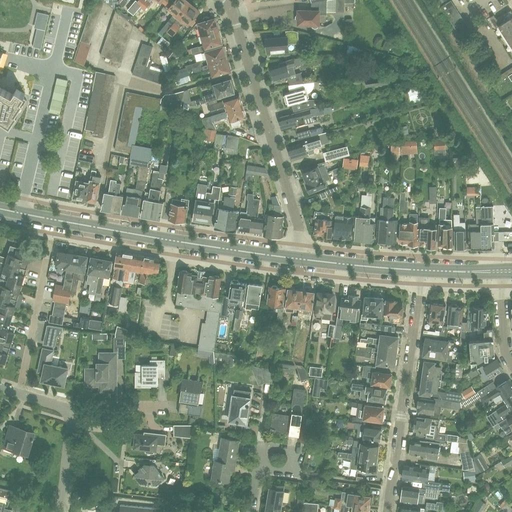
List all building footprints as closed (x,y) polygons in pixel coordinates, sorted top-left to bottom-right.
[(120,2),(117,0),(103,0),(114,9),(120,2)] [(146,0),(145,0),(140,6),(144,10),(150,3),(146,0)] [(163,35),(167,31),(189,3),(185,0),(175,0),(174,1),(173,0),(170,0),(167,5),(170,7),(169,8),(175,13),(159,32),(163,35)] [(311,24),(312,26),(313,28),(315,28),(317,28),(319,26),(319,24),(319,11),(327,11),(327,0),(322,0),(313,1),(313,10),(298,10),(298,14),(297,14),(296,16),(296,18),(297,19),(298,20),(298,24),(311,24)] [(353,0),(335,0),(335,12),(344,12),(345,3),(353,3),(353,0)] [(451,0),(449,0),(441,6),(444,11),(454,4),(451,0)] [(135,1),(127,11),(133,16),(140,6),(136,3),(137,3),(135,1)] [(100,12),(102,6),(93,3),(91,9),(100,12)] [(195,17),(200,11),(189,3),(167,31),(172,35),(180,26),(178,24),(182,20),(183,19),(189,24),(190,23),(192,25),(197,19),(195,17)] [(454,4),(444,11),(447,16),(457,10),(454,4)] [(99,17),(100,12),(91,9),(90,14),(99,17)] [(125,18),(118,12),(116,10),(113,19),(123,23),(125,18)] [(457,10),(447,16),(451,21),(461,15),(457,10)] [(504,34),(511,29),(511,11),(511,10),(496,19),(494,15),(490,17),(496,27),(498,25),(504,34)] [(34,42),(34,46),(42,47),(49,14),(38,11),(35,27),(38,27),(37,30),(34,42)] [(97,23),(99,17),(90,14),(88,20),(97,23)] [(461,15),(451,21),(454,26),(464,20),(461,15)] [(216,23),(215,18),(212,19),(211,17),(207,16),(205,17),(201,21),(202,22),(199,23),(202,35),(219,30),(217,23),(216,23)] [(134,25),(129,21),(125,18),(123,23),(122,27),(132,30),(134,25)] [(121,28),(122,27),(123,23),(113,19),(111,24),(121,28)] [(95,28),(97,23),(88,20),(86,25),(95,28)] [(464,20),(454,26),(457,31),(467,25),(464,20)] [(120,33),(120,32),(121,28),(111,24),(109,29),(120,33)] [(93,33),(95,28),(86,25),(84,30),(93,33)] [(467,25),(457,31),(460,36),(470,30),(467,25)] [(130,35),(132,30),(122,27),(121,28),(120,32),(130,35)] [(118,38),(118,37),(120,33),(109,29),(108,35),(118,38)] [(91,39),(93,33),(84,30),(82,36),(91,39)] [(222,43),(220,39),(222,38),(219,30),(202,35),(205,44),(192,48),(194,53),(206,49),(206,47),(222,43)] [(266,38),(267,53),(289,51),(288,44),(299,43),(298,32),(293,30),(286,31),(287,37),(266,38)] [(128,41),(130,35),(120,32),(120,33),(118,37),(128,41)] [(116,43),(118,38),(108,35),(106,40),(116,43)] [(90,44),(91,39),(82,36),(81,41),(82,41),(90,44)] [(127,46),(128,41),(118,37),(118,38),(116,43),(127,46)] [(115,48),(116,43),(106,40),(104,45),(115,48)] [(91,45),(90,44),(82,41),(80,47),(89,50),(91,45)] [(383,49),(389,51),(392,45),(386,42),(383,49)] [(125,51),(127,46),(116,43),(115,48),(125,51)] [(141,48),(151,52),(153,47),(143,43),(141,48)] [(113,53),(115,48),(104,45),(102,50),(113,53)] [(88,55),(89,50),(80,47),(78,52),(88,55)] [(226,58),(225,54),(223,47),(206,51),(208,58),(202,60),(202,61),(187,65),(188,69),(192,68),(226,58)] [(123,56),(125,51),(115,48),(113,53),(123,56)] [(150,57),(151,52),(141,48),(139,53),(150,57)] [(0,61),(3,51),(0,49),(0,117),(4,120),(11,125),(27,100),(23,98),(25,94),(17,89),(13,94),(9,92),(0,86),(0,61)] [(111,58),(113,53),(102,50),(101,55),(111,58)] [(86,60),(88,55),(78,52),(76,57),(86,60)] [(121,62),(123,56),(113,53),(111,58),(121,62)] [(148,62),(150,57),(139,53),(138,58),(148,62)] [(84,65),(86,60),(76,57),(75,61),(84,65)] [(119,67),(121,62),(111,58),(109,64),(119,67)] [(146,67),(148,62),(138,58),(136,63),(141,65),(146,67)] [(230,70),(228,62),(226,58),(192,68),(193,73),(211,68),(213,75),(230,70)] [(293,66),(306,62),(304,58),(294,58),(279,63),(280,65),(271,67),(275,80),(287,76),(290,85),(304,83),(301,72),(296,74),(293,66)] [(137,76),(141,65),(136,63),(132,74),(137,76)] [(143,77),(146,67),(141,65),(137,76),(143,77)] [(511,66),(495,78),(498,82),(508,75),(511,72),(511,66)] [(151,69),(146,67),(143,77),(148,79),(151,69)] [(153,81),(156,70),(151,69),(148,79),(153,81)] [(158,83),(161,72),(156,70),(153,81),(158,83)] [(103,83),(104,79),(105,73),(96,71),(94,81),(103,83)] [(178,85),(189,82),(186,71),(175,74),(178,85)] [(163,84),(166,74),(161,72),(158,83),(163,84)] [(166,74),(163,84),(168,86),(172,76),(166,74)] [(389,83),(388,77),(365,79),(366,86),(389,83)] [(67,80),(57,78),(55,91),(51,105),(62,107),(68,80),(67,80)] [(234,92),(233,87),(234,85),(233,81),(231,80),(231,79),(230,79),(211,85),(214,93),(195,99),(196,105),(226,96),(225,95),(234,92)] [(94,130),(95,124),(96,119),(97,113),(98,107),(99,102),(100,96),(102,90),(103,85),(103,83),(94,81),(93,91),(92,91),(87,116),(88,116),(85,128),(94,130)] [(288,91),(285,92),(288,103),(288,106),(292,105),(295,104),(295,107),(301,106),(302,109),(313,107),(315,108),(321,107),(321,104),(320,102),(317,100),(309,100),(306,93),(310,90),(313,86),(313,82),(304,83),(290,85),(291,90),(288,91)] [(419,85),(408,87),(411,103),(423,100),(419,85)] [(181,109),(182,102),(184,90),(176,93),(170,94),(165,94),(162,98),(160,105),(181,109)] [(137,100),(138,94),(127,91),(126,97),(137,100)] [(142,107),(144,95),(138,94),(137,100),(136,105),(136,106),(142,107)] [(148,108),(150,96),(144,95),(142,107),(148,108)] [(154,109),(156,97),(150,96),(148,108),(154,109)] [(227,111),(242,106),(242,105),(243,103),(242,101),(240,100),(239,96),(208,105),(210,110),(226,106),(227,110),(227,111)] [(136,105),(137,100),(126,97),(124,103),(136,105)] [(160,105),(162,98),(156,97),(154,109),(159,110),(160,105)] [(136,106),(136,105),(124,103),(123,109),(135,111),(136,106)] [(212,121),(229,116),(230,121),(231,121),(233,127),(240,125),(238,119),(245,117),(245,115),(246,114),(245,111),(243,111),(242,106),(227,111),(227,110),(210,115),(212,121)] [(330,108),(310,109),(312,116),(331,112),(330,108)] [(134,117),(135,111),(123,109),(122,115),(134,117)] [(179,111),(171,109),(170,113),(169,118),(177,120),(179,111)] [(310,109),(288,115),(279,117),(283,129),(288,128),(299,125),(313,121),(312,116),(310,109)] [(133,123),(134,117),(122,115),(121,120),(133,123)] [(210,116),(201,118),(206,129),(216,131),(216,130),(212,121),(210,115),(210,116)] [(131,129),(133,123),(121,120),(120,126),(131,129)] [(130,134),(131,129),(120,126),(118,132),(130,134)] [(297,132),(299,138),(323,132),(321,126),(310,129),(309,128),(297,132)] [(406,126),(399,128),(402,137),(408,135),(406,126)] [(214,140),(216,133),(216,131),(206,129),(205,139),(214,140)] [(129,140),(130,134),(118,132),(117,138),(129,140)] [(216,133),(214,140),(214,142),(224,144),(225,135),(216,133)] [(228,133),(226,146),(238,148),(240,135),(228,133)] [(313,147),(322,144),(330,142),(327,133),(303,140),(304,142),(289,147),(293,160),(314,153),(313,147)] [(444,139),(434,140),(434,148),(445,148),(444,139)] [(401,148),(415,148),(415,140),(401,140),(401,141),(401,148)] [(401,153),(401,148),(401,141),(391,145),(391,153),(401,153)] [(116,143),(115,149),(132,153),(134,147),(128,146),(116,143)] [(134,144),(134,147),(132,153),(131,158),(149,161),(152,147),(134,144)] [(326,161),(328,161),(349,155),(347,147),(324,153),(326,161)] [(343,158),(342,165),(341,167),(356,168),(357,159),(343,158)] [(303,172),(306,180),(325,172),(322,165),(329,163),(328,161),(326,161),(317,164),(318,166),(303,172)] [(148,166),(140,165),(138,179),(146,181),(148,166)] [(340,176),(341,167),(342,165),(332,169),(336,178),(340,176)] [(248,166),(247,173),(266,176),(266,177),(270,178),(266,169),(248,166)] [(90,183),(89,182),(80,181),(82,171),(77,170),(75,180),(77,181),(74,197),(80,198),(79,200),(85,202),(86,200),(87,200),(90,183)] [(156,189),(159,173),(159,171),(154,170),(150,193),(146,192),(145,199),(144,199),(142,216),(150,217),(156,189)] [(326,186),(324,180),(329,178),(327,172),(325,173),(325,172),(306,180),(305,180),(310,192),(326,186)] [(159,201),(161,190),(164,174),(159,173),(156,189),(150,217),(160,219),(163,202),(159,201)] [(90,183),(87,200),(88,200),(88,206),(95,206),(96,201),(97,202),(101,176),(91,175),(89,182),(90,183)] [(111,210),(116,183),(111,182),(109,193),(105,192),(102,209),(111,210)] [(116,183),(111,210),(120,212),(123,195),(119,194),(121,183),(116,183)] [(204,201),(205,201),(208,185),(198,183),(194,211),(195,211),(193,220),(201,221),(204,201)] [(339,184),(324,190),(327,196),(338,192),(339,184)] [(204,201),(201,221),(211,223),(215,199),(219,199),(221,187),(214,186),(212,196),(210,196),(209,202),(205,201),(204,201)] [(122,212),(139,215),(142,197),(141,197),(142,192),(140,192),(140,189),(127,187),(126,195),(125,195),(123,212),(122,212)] [(370,217),(371,207),(372,193),(368,192),(367,195),(363,239),(374,240),(375,223),(375,217),(370,217)] [(363,239),(367,195),(362,195),(361,216),(355,216),(353,238),(363,239)] [(217,208),(215,228),(225,229),(231,197),(225,196),(223,209),(217,208)] [(389,208),(389,196),(384,196),(383,219),(378,219),(377,240),(387,241),(389,208)] [(398,220),(393,220),(394,197),(389,196),(389,208),(387,241),(396,241),(398,220)] [(231,197),(225,229),(236,231),(239,211),(234,210),(236,198),(231,197)] [(190,200),(185,199),(182,199),(182,200),(173,199),(169,219),(171,221),(177,222),(179,220),(184,221),(186,212),(188,213),(189,206),(190,200)] [(257,218),(259,208),(260,200),(253,199),(253,201),(253,207),(250,233),(262,234),(264,219),(257,218)] [(253,207),(253,201),(247,200),(247,204),(248,206),(247,213),(241,212),(238,231),(250,233),(253,207)] [(405,200),(399,200),(399,212),(406,212),(407,200),(405,200)] [(336,212),(336,203),(331,203),(330,213),(316,211),(315,217),(316,217),(314,233),(323,234),(323,235),(332,236),(334,213),(336,212)] [(336,203),(336,212),(337,214),(336,225),(335,225),(334,236),(351,238),(352,225),(353,217),(343,216),(344,204),(336,203)] [(275,208),(275,204),(270,204),(269,214),(267,214),(264,235),(273,236),(276,215),(274,215),(275,208)] [(281,205),(279,205),(275,204),(275,208),(274,215),(276,215),(273,236),(281,237),(283,236),(284,229),(282,228),(284,216),(283,216),(281,205)] [(481,206),(481,208),(482,208),(482,218),(482,248),(494,247),(494,240),(499,240),(499,231),(494,231),(494,223),(487,223),(487,219),(492,216),(487,206),(481,206)] [(469,248),(482,248),(482,218),(482,208),(481,208),(477,208),(478,224),(469,224),(469,248)] [(417,228),(417,222),(418,213),(410,213),(410,223),(401,223),(400,242),(409,242),(408,244),(418,245),(419,230),(417,228)] [(455,214),(455,248),(466,248),(466,229),(467,222),(461,222),(461,214),(455,214)] [(437,222),(429,222),(429,218),(420,218),(420,220),(419,227),(421,228),(420,244),(427,245),(427,246),(436,246),(437,222)] [(446,219),(445,219),(440,219),(439,244),(443,245),(443,247),(453,247),(452,226),(452,219),(446,219)] [(10,245),(6,257),(0,254),(0,261),(4,263),(18,267),(20,261),(27,263),(30,254),(17,250),(18,248),(10,245)] [(124,280),(128,253),(118,251),(113,277),(118,278),(118,279),(124,280)] [(71,288),(72,283),(77,254),(68,252),(67,253),(59,252),(56,265),(65,266),(64,268),(69,269),(67,282),(66,287),(56,285),(54,293),(70,295),(72,288),(71,288)] [(136,271),(139,255),(128,253),(124,280),(130,281),(131,270),(136,271)] [(77,254),(72,283),(78,284),(80,271),(85,272),(88,256),(77,254)] [(145,284),(150,257),(139,255),(136,271),(141,272),(139,283),(145,284)] [(95,294),(96,292),(102,259),(92,257),(89,273),(87,283),(90,284),(88,293),(95,294)] [(158,275),(159,268),(161,259),(150,257),(145,284),(151,285),(153,274),(158,275)] [(96,292),(101,293),(104,275),(109,276),(112,260),(102,259),(96,292)] [(18,267),(4,263),(0,276),(0,278),(21,285),(24,275),(17,273),(19,267),(18,267)] [(202,322),(198,348),(214,351),(220,312),(221,306),(222,302),(217,301),(218,296),(219,296),(222,277),(213,275),(213,277),(204,276),(204,271),(205,272),(205,271),(198,270),(199,271),(198,275),(189,274),(189,272),(181,270),(180,274),(179,275),(180,276),(179,283),(177,284),(178,286),(178,289),(176,305),(184,306),(185,302),(200,304),(201,302),(208,303),(207,310),(205,323),(202,322)] [(11,292),(18,294),(21,285),(0,278),(0,295),(9,298),(11,292)] [(222,302),(221,306),(228,307),(228,303),(237,305),(238,298),(242,299),(241,306),(244,306),(247,283),(245,283),(239,282),(238,279),(234,279),(232,281),(231,281),(229,296),(223,295),(222,302)] [(262,285),(249,283),(246,308),(251,309),(252,307),(259,309),(262,285)] [(108,302),(119,304),(122,286),(111,284),(108,302)] [(272,286),(271,286),(268,303),(276,304),(275,311),(278,311),(277,319),(282,320),(284,305),(282,305),(285,288),(278,287),(276,285),(274,284),(272,286)] [(300,307),(302,290),(296,289),(294,287),(292,287),(290,288),(289,288),(286,311),(293,312),(294,306),(300,307)] [(312,314),(312,308),(314,291),(313,291),(312,289),(309,289),(307,291),(302,290),(300,307),(305,307),(304,313),(312,314)] [(331,319),(332,311),(334,294),(333,294),(319,292),(317,311),(316,318),(322,318),(331,319)] [(69,303),(70,295),(54,293),(53,300),(55,301),(67,303),(69,303)] [(9,298),(0,295),(0,311),(11,315),(14,306),(7,304),(9,298)] [(338,316),(351,317),(350,320),(358,320),(360,300),(357,299),(358,296),(349,295),(349,299),(343,298),(342,305),(340,305),(338,316)] [(380,298),(366,297),(364,314),(361,313),(361,318),(367,319),(368,314),(381,315),(382,300),(380,300),(380,298)] [(402,317),(403,303),(396,303),(396,301),(394,301),(394,299),(387,298),(387,300),(385,300),(384,310),(391,311),(390,321),(400,322),(400,316),(402,317)] [(65,310),(67,303),(55,301),(54,308),(65,310)] [(446,304),(439,303),(438,302),(434,301),(433,302),(431,302),(429,320),(436,321),(435,329),(441,330),(440,337),(443,337),(445,336),(446,326),(442,325),(446,304)] [(464,306),(457,305),(456,303),(453,303),(451,304),(451,305),(450,304),(447,326),(461,328),(460,330),(466,331),(466,330),(467,322),(462,321),(464,306)] [(487,307),(485,306),(483,304),(481,304),(479,306),(472,306),(472,307),(469,307),(468,315),(468,322),(467,322),(466,330),(471,331),(471,328),(484,329),(485,329),(485,328),(487,307)] [(64,317),(65,310),(54,308),(52,315),(64,317)] [(11,315),(0,311),(0,328),(4,330),(6,324),(9,325),(11,315)] [(64,317),(52,315),(50,314),(49,322),(63,325),(64,317)] [(75,320),(74,325),(88,327),(89,318),(82,317),(81,321),(75,320)] [(89,328),(102,330),(103,321),(90,319),(89,328)] [(336,323),(336,324),(334,337),(341,338),(343,324),(341,324),(336,323)] [(63,327),(48,325),(47,333),(62,336),(63,327)] [(116,334),(116,346),(126,346),(126,341),(128,329),(118,326),(116,334)] [(472,364),(474,366),(486,359),(486,358),(489,357),(489,355),(495,354),(493,327),(485,328),(485,329),(484,329),(485,339),(470,340),(472,364)] [(4,330),(0,328),(0,342),(3,343),(4,340),(11,342),(14,332),(4,330)] [(398,337),(388,335),(381,334),(381,339),(368,337),(368,339),(361,338),(361,341),(380,344),(397,346),(398,337)] [(448,341),(436,339),(426,338),(425,346),(447,350),(448,344),(454,345),(454,340),(448,339),(448,341)] [(178,345),(172,344),(170,354),(176,356),(178,345)] [(395,356),(397,346),(380,344),(379,348),(367,346),(366,348),(357,346),(356,350),(395,356)] [(446,355),(447,350),(425,346),(424,354),(445,358),(445,359),(451,360),(452,356),(446,355)] [(43,373),(42,380),(51,382),(51,381),(55,382),(55,383),(64,385),(68,368),(50,364),(53,351),(43,348),(38,372),(43,373)] [(394,365),(395,356),(356,350),(355,355),(378,358),(377,363),(394,365)] [(235,355),(214,351),(214,363),(233,366),(235,355)] [(97,370),(87,370),(87,382),(94,382),(94,385),(101,385),(101,391),(116,391),(116,354),(104,354),(104,364),(98,364),(98,369),(97,369),(97,370)] [(491,376),(494,374),(503,368),(497,359),(494,361),(492,358),(478,367),(482,373),(480,374),(484,380),(490,376),(491,376)] [(135,374),(135,387),(151,387),(151,385),(158,385),(158,367),(165,367),(165,360),(152,360),(152,364),(143,364),(143,374),(135,374)] [(434,362),(425,360),(423,360),(422,367),(424,367),(423,376),(439,378),(440,366),(434,365),(434,362)] [(289,364),(276,362),(275,369),(288,371),(289,364)] [(301,380),(308,378),(306,370),(303,365),(295,364),(301,380)] [(250,365),(259,385),(265,382),(272,383),(274,369),(250,365)] [(374,378),(373,383),(390,386),(392,373),(376,371),(377,367),(364,365),(362,376),(374,378)] [(478,373),(475,368),(467,373),(470,378),(478,373)] [(420,386),(419,393),(434,395),(434,396),(439,396),(439,399),(461,402),(461,401),(461,393),(449,391),(449,393),(440,392),(440,391),(437,391),(439,378),(423,376),(421,386),(420,386)] [(203,382),(183,378),(181,388),(183,388),(180,402),(187,404),(187,407),(189,407),(188,414),(201,416),(203,405),(198,405),(200,391),(202,391),(203,382)] [(328,379),(315,378),(313,396),(319,397),(320,388),(326,389),(328,379)] [(503,399),(511,393),(511,382),(510,379),(501,384),(496,387),(492,381),(474,393),(466,398),(461,401),(462,408),(479,398),(486,393),(490,399),(500,393),(503,399)] [(367,385),(361,384),(353,383),(352,388),(361,389),(360,398),(385,402),(385,400),(387,399),(387,396),(386,394),(387,387),(367,385)] [(276,430),(288,432),(299,433),(306,390),(294,388),(290,415),(273,413),(271,427),(270,429),(276,430)] [(466,398),(474,393),(472,388),(463,393),(466,398)] [(233,395),(229,420),(247,423),(251,391),(243,390),(242,397),(233,395)] [(510,415),(507,411),(510,409),(511,409),(511,408),(511,393),(503,399),(506,404),(496,410),(497,411),(493,413),(498,422),(510,415)] [(417,401),(417,404),(418,406),(418,411),(433,413),(434,405),(462,409),(461,402),(439,399),(435,398),(434,400),(419,398),(419,399),(417,401)] [(372,404),(353,401),(352,401),(352,406),(363,408),(363,410),(365,410),(364,417),(364,418),(382,420),(382,419),(384,418),(384,415),(383,414),(384,407),(372,405),(372,404)] [(511,414),(510,415),(498,422),(494,425),(496,429),(501,426),(502,428),(511,423),(511,425),(511,414)] [(437,433),(438,425),(439,419),(426,417),(426,418),(416,417),(416,423),(414,424),(414,428),(415,429),(414,430),(428,432),(428,434),(429,434),(429,437),(458,441),(458,436),(437,433)] [(366,422),(363,422),(355,421),(353,429),(357,429),(356,437),(380,440),(380,439),(381,438),(382,434),(380,434),(381,427),(365,425),(366,422)] [(191,436),(193,425),(176,425),(176,434),(191,436)] [(32,437),(31,437),(33,431),(18,427),(16,434),(8,432),(3,448),(26,455),(30,439),(31,440),(32,437)] [(467,434),(470,440),(476,436),(472,431),(467,434)] [(165,445),(166,435),(149,433),(149,435),(136,434),(134,449),(146,450),(146,452),(153,453),(155,444),(165,445)] [(218,461),(215,460),(212,479),(229,481),(232,464),(235,464),(239,440),(222,438),(220,448),(218,461)] [(379,444),(369,443),(358,441),(359,439),(349,438),(348,444),(352,444),(351,453),(377,456),(379,444)] [(410,453),(420,454),(427,455),(427,458),(437,459),(439,443),(427,441),(426,441),(418,440),(418,442),(412,441),(411,447),(410,448),(409,451),(410,452),(410,453)] [(458,447),(460,447),(459,453),(460,453),(460,457),(473,458),(470,443),(459,441),(458,447)] [(351,453),(349,453),(339,451),(338,457),(348,458),(352,459),(351,468),(358,469),(358,467),(371,469),(371,471),(377,471),(378,465),(376,465),(377,456),(351,453)] [(511,462),(511,454),(502,461),(506,467),(511,462)] [(488,467),(481,455),(474,460),(481,472),(488,467)] [(164,478),(154,465),(145,464),(140,469),(141,470),(135,475),(141,482),(157,484),(164,478)] [(451,485),(428,481),(430,465),(421,464),(420,467),(404,465),(402,478),(424,481),(423,487),(426,487),(439,489),(450,490),(451,485)] [(468,471),(463,472),(464,480),(468,480),(468,481),(474,480),(473,471),(468,471)] [(284,490),(283,490),(284,485),(279,485),(279,484),(277,483),(276,484),(271,483),(271,488),(270,488),(267,507),(281,509),(284,490)] [(426,489),(413,487),(403,486),(401,500),(417,502),(422,502),(423,494),(425,495),(425,496),(438,497),(439,489),(426,487),(426,489)] [(20,508),(24,493),(0,487),(0,511),(17,511),(18,507),(20,508)] [(334,508),(340,509),(341,504),(370,508),(372,496),(349,493),(348,500),(342,499),(342,498),(336,497),(335,499),(334,506),(334,508)] [(303,511),(305,499),(298,498),(296,511),(303,511)] [(511,511),(511,505),(508,500),(501,507),(506,511),(511,511)] [(427,502),(426,507),(441,510),(442,502),(436,502),(436,503),(427,502)]
